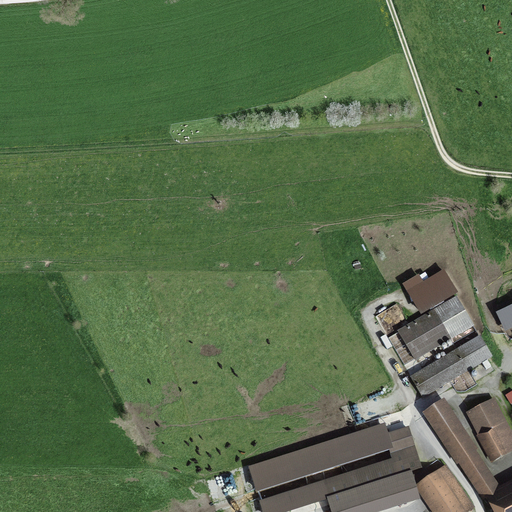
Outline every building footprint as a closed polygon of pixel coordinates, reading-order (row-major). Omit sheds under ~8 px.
[(446,273),(410,293),(422,313),(457,293),(446,273)] [(446,383),(490,357),(456,300),(400,333),(417,360),(432,351),(453,339),(462,353),(416,380),(425,396),(446,383)] [(508,332),(511,330),(511,303),(498,310),(508,332)] [(511,455),(511,438),(495,404),(469,416),(493,465),(511,455)] [(488,502),(500,493),(442,408),(429,418),(488,502)] [(415,489),(410,473),(422,469),(409,428),(384,436),(382,429),(253,470),(255,477),(259,489),(390,447),(395,463),(263,505),(265,511),(285,511),(333,497),(337,511),(341,511),(403,493),(415,489)] [(449,472),(422,490),(435,511),(472,511),(474,511),(449,472)] [(511,511),(511,488),(500,493),(488,502),(492,511),(511,511)]
